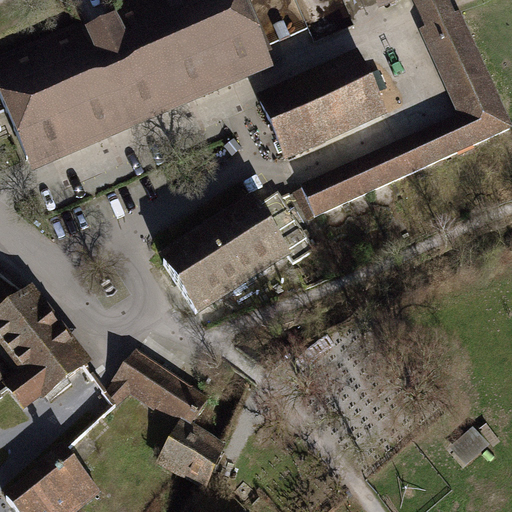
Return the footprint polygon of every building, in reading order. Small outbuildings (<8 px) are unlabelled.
[(141,0),(0,61),(0,101),(26,162),(269,57),(244,0),(141,0)] [(315,220),(316,222),(511,133),(511,122),(462,14),(456,17),(448,0),(374,0),(381,14),(410,0),(411,0),(426,30),(420,33),(459,118),(301,190),(302,192),(294,195),(301,212),(303,211),(309,223),(315,220)] [(257,101),(287,167),(390,121),(360,55),(257,101)] [(179,292),(200,326),(295,265),(255,203),(161,264),(179,292)] [(88,373),(28,295),(0,316),(0,348),(20,376),(3,389),(5,392),(24,418),(43,404),(45,406),(68,388),(88,373)] [(195,429),(212,403),(137,353),(112,385),(113,386),(107,394),(118,410),(131,398),(180,430),(158,469),(190,488),(207,497),(227,451),(211,441),(195,429)] [(473,430),(449,451),(467,473),(491,452),(473,430)] [(14,511),(84,511),(102,498),(65,450),(37,471),(39,475),(6,502),(14,511)]
